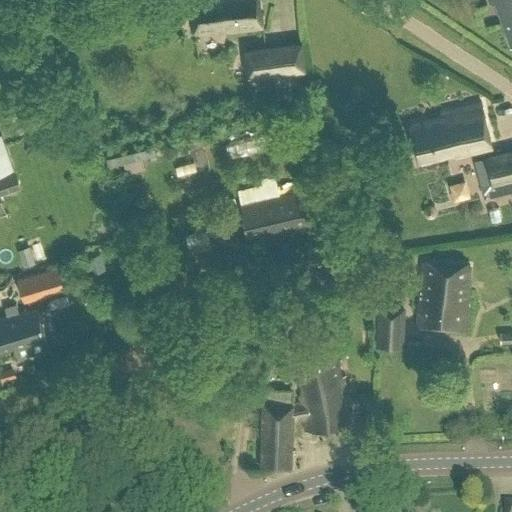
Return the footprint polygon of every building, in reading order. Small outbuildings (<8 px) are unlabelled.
[(262,25),(259,0),(192,0),(195,30),(262,25)] [(511,0),(489,0),(490,2),(495,0),(511,43),(511,42),(511,0)] [(305,69),(302,41),(246,48),(249,75),(273,72),(275,87),(300,84),(299,70),(305,69)] [(492,146),(481,101),(441,110),(442,114),(409,122),(418,159),(454,150),(456,155),(492,146)] [(0,171),(13,168),(2,133),(0,134),(0,193),(3,192),(0,183),(0,171)] [(156,154),(154,144),(107,155),(109,165),(156,154)] [(511,189),(511,149),(475,160),(485,197),(511,189)] [(314,224),(303,177),(239,192),(250,239),(292,229),(293,236),(307,233),(305,226),(314,224)] [(197,250),(216,243),(209,226),(190,233),(197,250)] [(470,264),(423,260),(417,319),(464,323),(467,293),(470,264)] [(61,264),(19,277),(26,299),(68,287),(61,264)] [(320,296),(317,276),(290,280),(293,299),(320,296)] [(403,344),(402,304),(377,304),(378,345),(403,344)] [(0,317),(0,349),(47,335),(38,306),(0,317)] [(341,374),(331,332),(293,339),(303,392),(299,393),(301,402),(294,402),(265,400),(260,468),(291,470),(295,420),(304,419),(306,428),(353,420),(345,373),(341,374)]
